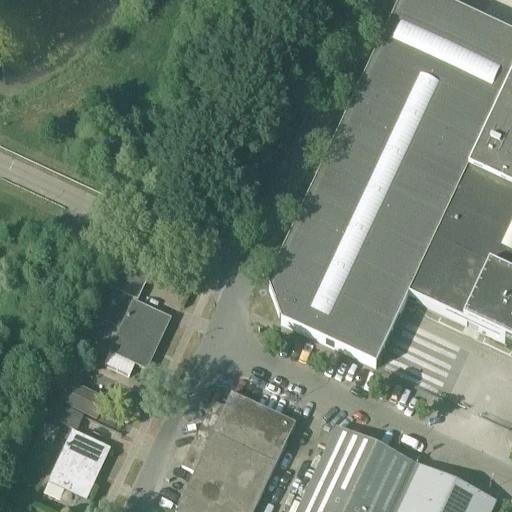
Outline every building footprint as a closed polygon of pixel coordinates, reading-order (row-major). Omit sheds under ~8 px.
[(511,38),(430,0),(400,0),(267,288),(280,325),(375,369),(408,299),(511,347),(511,38)] [(194,230),(209,237),(213,228),(199,221),(194,230)] [(111,288),(137,301),(149,276),(154,278),(159,268),(127,253),(111,288)] [(109,295),(97,320),(113,327),(124,303),(109,295)] [(133,304),(110,354),(142,369),(166,320),(133,304)] [(58,405),(97,424),(107,402),(69,384),(58,405)] [(176,511),(254,511),(294,427),(231,397),(225,411),(212,405),(181,470),(193,476),(176,511)] [(55,406),(49,420),(77,432),(83,419),(55,406)] [(45,425),(33,453),(47,459),(59,432),(45,425)] [(336,431),(311,486),(337,498),(352,505),(378,451),(363,444),(336,431)] [(73,435),(49,485),(81,500),(105,450),(73,435)] [(364,511),(366,511),(395,511),(416,469),(378,451),(352,505),(364,511)] [(416,469),(395,511),(492,511),(496,506),(416,469)] [(311,486),(298,511),(331,511),(337,498),(311,486)] [(337,498),(331,511),(362,511),(364,511),(352,505),(337,498)]
